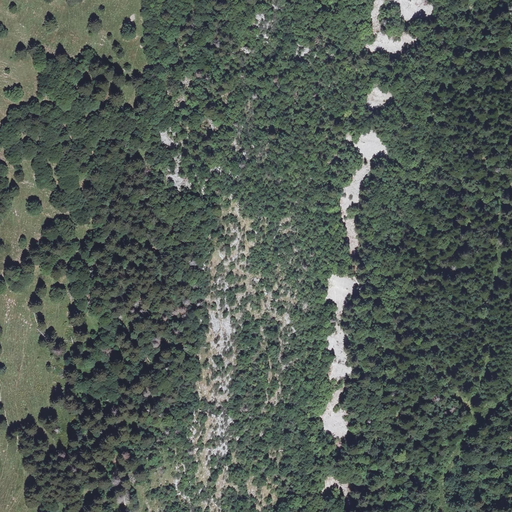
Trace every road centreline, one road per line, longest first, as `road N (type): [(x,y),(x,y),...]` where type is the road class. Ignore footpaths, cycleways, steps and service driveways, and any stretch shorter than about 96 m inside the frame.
road 1 (track): [(511,188),(500,197),(484,317),(488,361),(470,407),(473,422)]
road 2 (track): [(511,389),(463,434),(438,511)]
